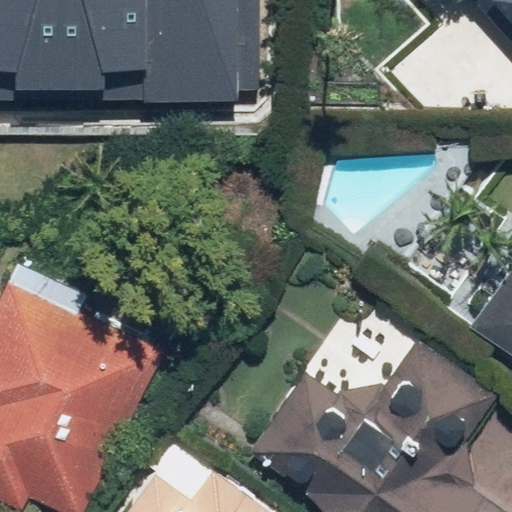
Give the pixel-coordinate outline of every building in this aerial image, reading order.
[(0,0),(0,67),(251,67),(250,0),(0,0)] [(511,0),(482,0),(511,33),(511,0)] [(76,511),(150,344),(66,307),(79,277),(7,246),(0,261),(0,493),(17,501),(23,488),(76,511)] [(511,351),(511,246),(463,318),(511,351)] [(506,511),(432,451),(482,391),(411,332),(350,406),(309,373),(257,435),(315,483),(308,492),(332,511),(506,511)] [(276,511),(212,463),(185,499),(149,471),(118,511),(276,511)]
